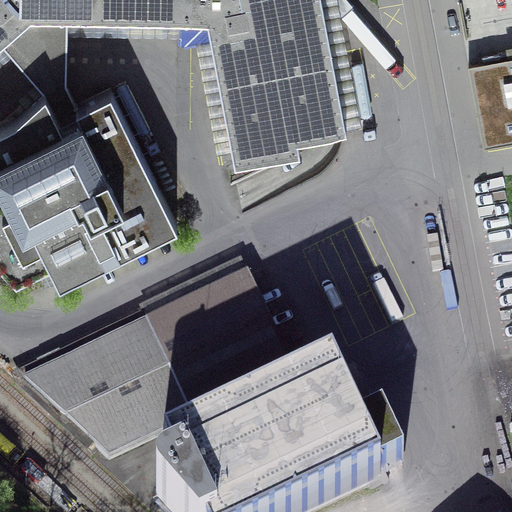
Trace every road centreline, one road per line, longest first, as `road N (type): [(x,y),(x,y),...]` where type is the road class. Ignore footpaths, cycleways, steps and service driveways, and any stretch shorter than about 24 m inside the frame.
road 1 (residential): [(0,339),(33,350),(52,346),(437,162)]
road 2 (residential): [(437,162),(508,511)]
road 3 (residential): [(437,162),(462,144),(465,124),(445,0)]
